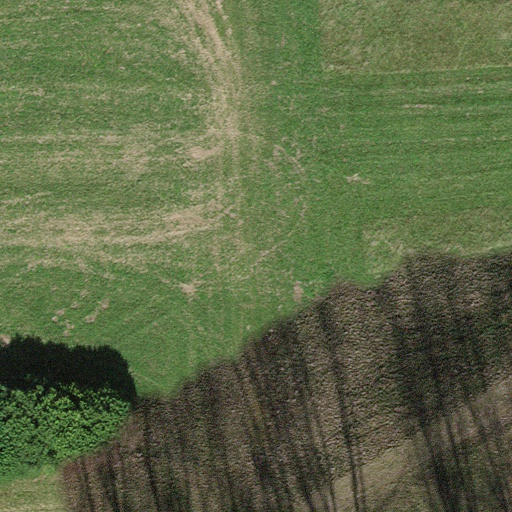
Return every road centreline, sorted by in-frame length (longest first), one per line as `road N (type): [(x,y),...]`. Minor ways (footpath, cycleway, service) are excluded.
road 1 (track): [(0,322),(181,511)]
road 2 (track): [(511,409),(324,511)]
